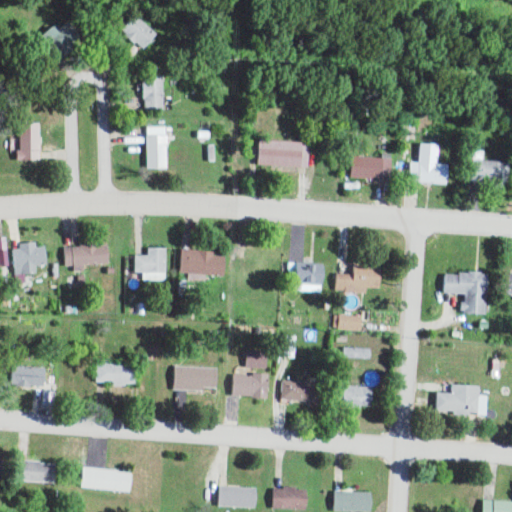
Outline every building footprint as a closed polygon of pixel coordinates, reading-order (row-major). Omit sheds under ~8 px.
[(165,34),(144,14),(129,29),(151,49),(165,34)] [(61,56),(71,49),(70,48),(88,36),(78,20),(66,28),(64,24),(47,36),(61,56)] [(151,110),(171,109),(171,75),(150,76),(151,110)] [(49,122),(27,122),(28,159),(49,159),(49,122)] [(154,168),(175,167),(174,125),(152,126),(154,168)] [(311,141),(269,139),(268,164),(310,166),(311,141)] [(454,183),(455,163),(445,163),(446,143),(427,142),(426,161),(416,161),(415,181),(454,183)] [(359,177),(391,178),(391,157),(359,156),(359,177)] [(499,181),(499,186),(511,186),(511,160),(477,159),(476,180),(499,181)] [(6,267),(17,265),(13,237),(1,238),(6,267)] [(20,273),(45,272),(45,264),(56,263),(55,246),(45,246),(45,241),(28,242),(28,249),(19,249),(20,273)] [(73,265),(81,265),(81,270),(92,269),(91,263),(118,261),(116,242),(71,246),(73,265)] [(302,290),(331,291),(331,262),(295,261),(295,281),(302,281),(302,290)] [(389,287),(389,266),(360,265),(360,273),(343,273),(342,291),(373,291),(373,287),(389,287)] [(449,292),(470,293),(470,311),(495,312),(497,273),(450,271),(449,292)] [(367,329),(368,315),(339,314),(339,329),(367,329)] [(379,348),(349,347),(349,357),(378,357),(379,348)] [(275,350),(253,350),(253,367),(274,367),(275,350)] [(102,383),(144,384),(144,363),(103,362),(102,383)] [(18,385),(52,385),(53,366),(19,365),(18,385)] [(225,388),(226,366),(181,365),(181,387),(225,388)] [(238,396),(275,396),(275,373),(238,374),(238,396)] [(357,385),(357,376),(341,376),(340,404),(381,406),(382,386),(357,385)] [(286,399),(325,400),(325,381),(287,380),(286,399)] [(487,385),(459,384),(459,392),(445,391),(444,412),(494,413),(495,395),(487,394),(487,385)] [(0,478),(9,479),(10,459),(0,458),(0,478)] [(63,462),(35,462),(35,480),(63,480),(63,462)] [(139,490),(140,470),(90,467),(89,488),(139,490)] [(265,486),(227,486),(226,506),(265,507),(265,486)] [(281,488),(282,508),(315,507),(315,487),(281,488)] [(380,491),(343,491),(343,511),(380,511),(380,491)] [(489,511),(511,511),(511,500),(490,500),(489,511)]
